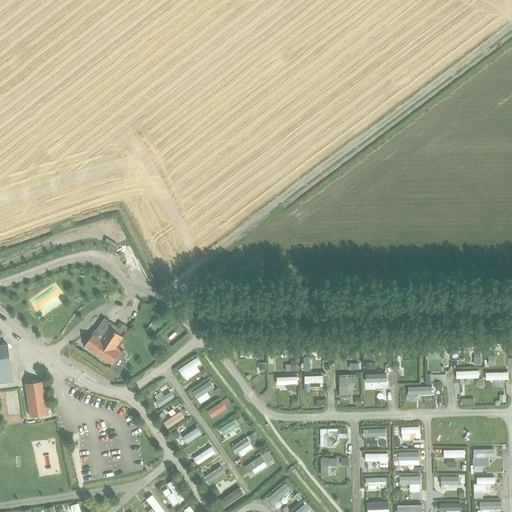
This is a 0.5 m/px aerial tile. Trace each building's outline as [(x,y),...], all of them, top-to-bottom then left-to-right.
[(122,330),(105,318),(96,330),(95,329),(91,334),(92,335),(85,346),(112,365),(122,351),(116,347),(123,336),(119,334),(122,330)] [(486,335),(486,344),(509,343),(509,334),(486,335)] [(428,338),(429,358),(436,358),(436,346),(442,346),(442,337),(428,338)] [(320,341),(322,348),(329,347),(327,340),(320,341)] [(460,351),(470,352),(470,347),(481,348),(482,341),(460,340),(460,351)] [(276,342),(274,348),(292,352),(294,345),(276,342)] [(0,345),(0,383),(14,382),(8,344),(0,345)] [(400,369),(400,354),(405,353),(405,345),(394,345),(394,369),(400,369)] [(124,349),(112,369),(120,374),(132,354),(124,349)] [(202,370),(199,366),(203,363),(199,356),(180,369),(187,380),(202,370)] [(298,361),(286,361),(286,371),(298,371),(298,361)] [(352,370),(361,370),(361,362),(352,362),(352,370)] [(481,370),(457,370),(457,378),(481,378),(481,370)] [(486,380),(509,380),(509,371),(486,372),(486,380)] [(367,387),(388,387),(388,373),(367,373),(367,387)] [(323,375),(305,375),(305,390),(323,390),(323,375)] [(356,383),(355,375),(339,375),(340,397),(347,397),(347,383),(356,383)] [(298,388),(298,376),(277,376),(278,384),(288,384),(288,388),(298,388)] [(26,384),(31,416),(47,414),(42,381),(26,384)] [(20,422),(19,389),(6,390),(6,406),(15,406),(15,409),(9,410),(10,416),(12,416),(12,422),(20,422)] [(172,390),(165,395),(163,391),(155,396),(161,405),(176,396),(172,390)] [(435,400),(435,393),(409,393),(409,401),(435,400)] [(316,398),(316,406),(324,407),(325,398),(316,398)] [(224,399),(208,410),(213,417),(229,406),(224,399)] [(163,418),(179,407),(175,401),(159,412),(163,418)] [(182,410),(164,421),(168,427),(186,416),(182,410)] [(220,427),(225,437),(241,429),(236,419),(220,427)] [(198,426),(180,439),(184,445),(202,433),(198,426)] [(402,426),(402,439),(420,439),(420,426),(402,426)] [(387,428),(365,428),(365,437),(387,437),(387,428)] [(338,435),(337,429),(320,429),(320,447),(327,447),(327,436),(338,435)] [(249,435),(253,442),(257,440),(254,433),(249,435)] [(248,436),(233,446),(240,456),(255,445),(248,436)] [(213,445),(194,457),(198,464),(217,452),(213,445)] [(465,448),(444,449),(444,458),(465,457),(465,448)] [(490,456),(497,456),(497,448),(474,448),(474,471),(484,471),(483,464),(490,464),(490,456)] [(269,450),(263,454),(268,463),(274,459),(269,450)] [(397,451),(397,464),(420,464),(420,451),(397,451)] [(388,471),(388,452),(366,452),(366,461),(381,461),(381,471),(388,471)] [(263,455),(245,465),(251,476),(269,466),(263,455)] [(347,456),(341,458),(343,465),(349,463),(347,456)] [(336,465),(336,458),(328,459),(328,458),(320,458),(321,475),(328,475),(328,465),(336,465)] [(204,475),(207,482),(227,473),(224,466),(204,475)] [(422,484),(422,474),(402,474),(402,484),(422,484)] [(465,475),(441,475),(441,490),(465,490),(465,475)] [(366,477),(367,490),(388,490),(388,476),(366,477)] [(218,485),(222,491),(231,484),(227,478),(218,485)] [(174,506),(186,499),(175,479),(168,483),(173,493),(168,496),(174,506)] [(286,482),(268,498),(275,505),(292,489),(286,482)] [(422,484),(411,484),(411,500),(422,500),(422,484)] [(474,497),(486,497),(485,484),(474,484),(474,497)] [(241,486),(219,501),(225,509),(246,494),(241,486)] [(298,502),(303,498),(299,493),(294,497),(298,502)] [(156,511),(167,511),(153,494),(146,499),(156,511)] [(368,502),(368,511),(388,511),(388,501),(368,502)] [(502,501),(479,501),(479,510),(502,510),(502,501)] [(464,511),(464,503),(440,503),(440,511),(464,511)]
